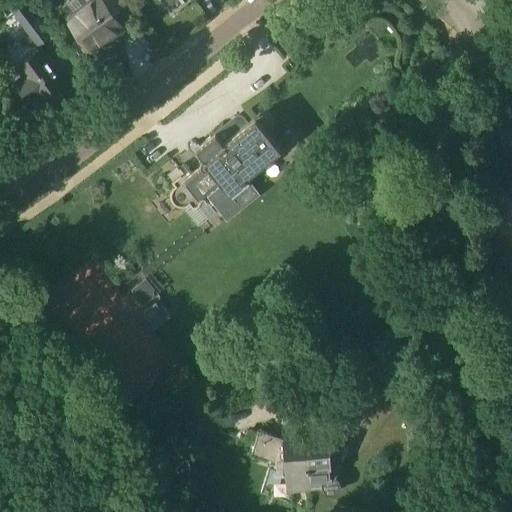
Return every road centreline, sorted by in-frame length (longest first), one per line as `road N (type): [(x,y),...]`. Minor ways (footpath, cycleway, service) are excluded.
road 1 (unknown): [(459,21),(437,154),(429,311),(408,344),(319,406)]
road 2 (unclassified): [(0,193),(258,0)]
